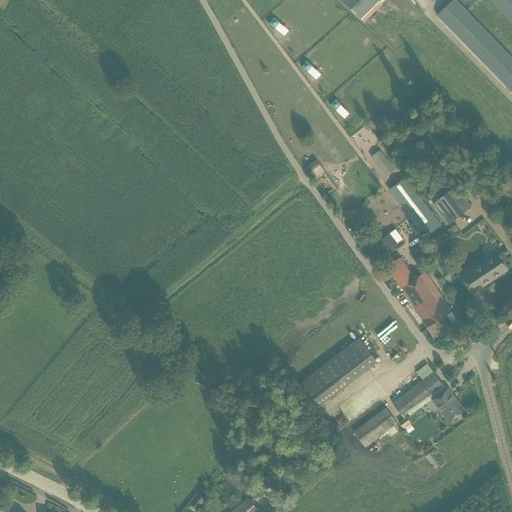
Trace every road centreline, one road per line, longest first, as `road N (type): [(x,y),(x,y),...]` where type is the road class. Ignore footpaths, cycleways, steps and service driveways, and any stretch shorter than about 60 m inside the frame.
road 1 (unclassified): [(479,346),(447,355),(427,348),(290,159),(201,0)]
road 2 (unclassified): [(511,482),(479,346)]
